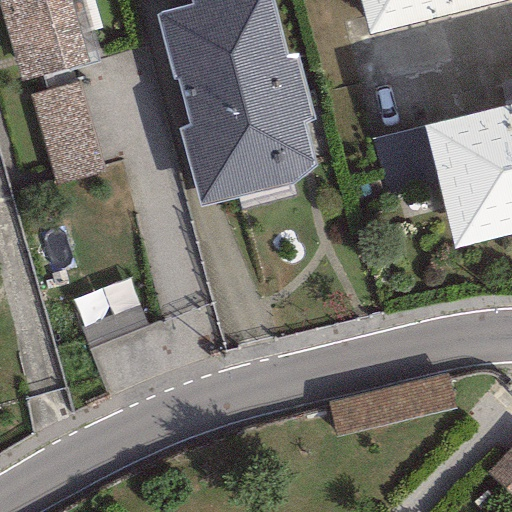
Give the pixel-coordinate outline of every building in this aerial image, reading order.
[(0,0),(0,8),(41,182),(107,166),(67,0),(69,0),(0,0)] [(162,15),(199,203),(316,179),(280,0),(192,0),(194,9),(162,15)] [(511,0),(361,0),(371,42),(511,9),(511,0)] [(334,438),(457,405),(447,368),(324,401),(334,438)] [(511,442),(486,471),(511,494),(511,442)]
